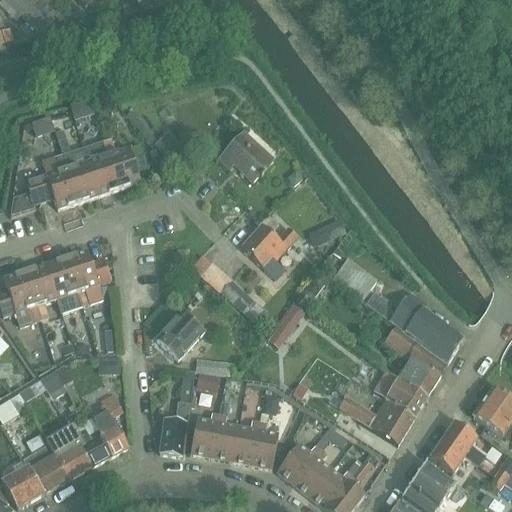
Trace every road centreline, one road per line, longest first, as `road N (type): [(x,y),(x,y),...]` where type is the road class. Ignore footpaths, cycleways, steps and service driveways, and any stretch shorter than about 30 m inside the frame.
road 1 (residential): [(511,306),(406,126),(319,24)]
road 2 (residential): [(143,480),(123,216)]
road 3 (residential): [(372,511),(511,306)]
road 4 (residential): [(288,511),(243,490),(143,480)]
road 5 (residential): [(0,256),(123,216)]
